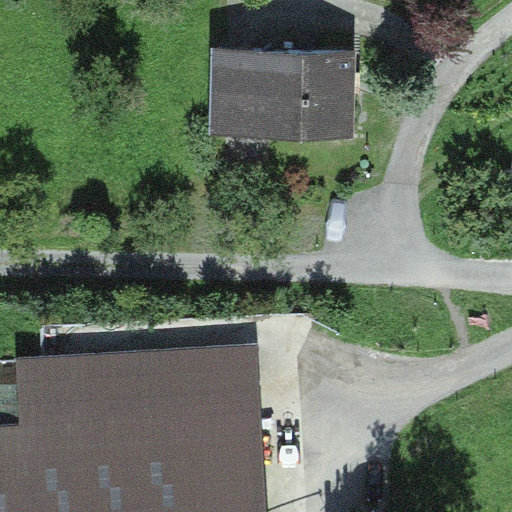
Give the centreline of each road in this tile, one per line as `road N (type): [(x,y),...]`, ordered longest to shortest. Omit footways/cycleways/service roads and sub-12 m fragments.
road 1 (track): [(0,267),(511,281)]
road 2 (track): [(402,279),(393,202),(421,119),(511,29)]
